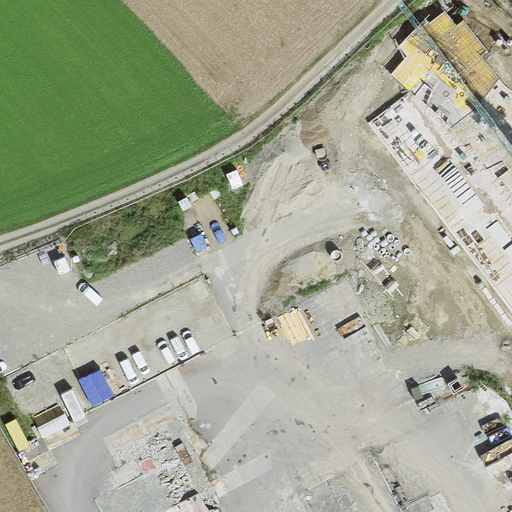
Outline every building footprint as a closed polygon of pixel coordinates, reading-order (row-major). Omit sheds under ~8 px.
[(403,249),(377,262),(429,361),(455,348),(403,249)] [(378,268),(61,426),(79,461),(193,405),(229,478),(432,377),(378,268)] [(468,388),(456,394),(471,424),(483,418),(468,388)] [(402,511),(371,451),(302,487),(315,511),(402,511)] [(209,511),(179,456),(100,498),(107,511),(209,511)] [(436,511),(416,460),(393,469),(410,511),(436,511)]
